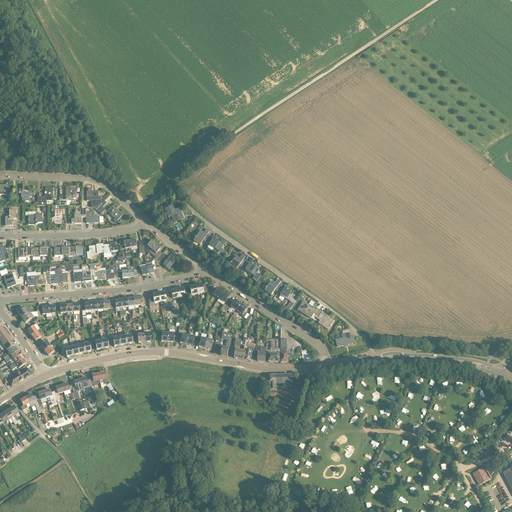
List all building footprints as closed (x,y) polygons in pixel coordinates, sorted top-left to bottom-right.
[(0,195),(9,196),(10,186),(6,186),(6,187),(0,187),(0,195)] [(27,191),(28,186),(23,186),(22,190),(19,190),(19,193),(21,194),(21,198),(22,198),(22,202),(29,202),(29,198),(31,198),(31,195),(31,192),(27,191)] [(59,200),(59,206),(67,206),(67,202),(70,202),(70,199),(75,199),(76,187),(69,187),(66,187),(66,201),(59,200)] [(52,202),(52,188),(45,188),(45,198),(37,198),(37,207),(47,207),(47,202),(52,202)] [(98,213),(102,208),(100,206),(101,205),(101,197),(98,197),(98,192),(92,192),(92,189),(87,189),(87,192),(86,192),(86,198),(87,198),(87,202),(98,202),(98,205),(94,209),(96,211),(98,213)] [(116,211),(112,207),(107,212),(115,220),(115,219),(117,221),(123,216),(117,210),(116,211)] [(174,212),(172,207),(165,210),(169,218),(172,216),(176,223),(183,219),(180,213),(182,212),(180,209),(174,212)] [(5,227),(13,226),(13,220),(16,220),(16,211),(9,211),(9,218),(5,218),(5,227)] [(86,213),(86,212),(86,211),(75,211),(75,214),(74,214),(74,224),(81,224),(81,218),(86,218),(86,213)] [(28,216),(28,213),(25,213),(25,217),(28,217),(28,225),(37,225),(37,224),(42,224),(42,216),(28,216)] [(86,213),(86,218),(86,224),(89,224),(89,223),(91,223),(91,224),(99,224),(99,219),(99,217),(94,217),(94,213),(86,213)] [(206,243),(210,237),(207,235),(209,232),(206,230),(203,234),(200,231),(197,235),(196,237),(195,239),(195,238),(194,239),(195,239),(193,241),(200,246),(203,241),(206,243)] [(210,237),(206,243),(222,255),(225,252),(221,249),(223,246),(213,239),(210,237)] [(129,242),(131,252),(132,252),(131,251),(137,250),(135,240),(129,242)] [(149,253),(156,245),(151,241),(146,247),(147,249),(145,251),(148,254),(149,253)] [(125,253),(131,252),(129,242),(123,243),(125,253)] [(103,246),(103,254),(103,255),(108,254),(108,253),(117,252),(116,244),(110,244),(110,245),(103,246)] [(103,254),(103,246),(103,245),(96,246),(96,247),(88,248),(89,253),(87,253),(87,260),(92,259),(91,256),(94,256),(94,255),(103,254)] [(149,253),(153,257),(157,253),(160,249),(156,245),(149,253)] [(68,248),(68,256),(68,257),(73,257),(73,256),(82,256),(82,247),(75,247),(75,248),(68,249),(68,248)] [(32,257),(32,249),(32,248),(25,249),(18,250),(18,258),(23,258),(23,257),(32,257)] [(32,249),(32,257),(32,258),(37,258),(37,257),(46,257),(46,248),(39,248),(39,249),(32,249)] [(59,256),(68,256),(68,248),(61,248),(61,249),(54,249),(54,257),(59,257),(59,256)] [(155,259),(154,261),(157,262),(162,254),(160,253),(159,254),(155,259)] [(163,259),(172,266),(176,261),(170,257),(168,259),(162,254),(157,262),(160,262),(163,259)] [(241,268),(245,262),(243,260),(245,257),(242,255),(239,259),(236,256),(231,263),(230,264),(229,266),(235,271),(239,266),(241,268)] [(168,271),(172,266),(163,259),(166,262),(163,266),(168,271)] [(117,273),(116,265),(116,262),(112,262),(113,266),(108,267),(109,271),(105,271),(106,280),(108,280),(115,280),(114,276),(117,276),(117,273)] [(245,262),(241,268),(258,280),(261,277),(257,274),(259,271),(249,264),(245,262)] [(151,266),(150,264),(146,265),(146,268),(148,275),(154,274),(153,269),(154,268),(154,266),(152,267),(152,266),(151,266)] [(106,280),(105,271),(97,272),(97,271),(96,265),(93,265),(94,271),(94,278),(97,278),(97,281),(104,281),(104,280),(106,280)] [(57,284),(59,284),(58,270),(54,270),(55,275),(50,276),(51,285),(57,285),(57,284)] [(58,270),(59,284),(61,284),(61,285),(68,284),(67,274),(62,275),(62,270),(58,270)] [(82,273),(83,282),(85,282),(91,282),(90,272),(82,273)] [(80,282),(83,282),(82,273),(73,274),(74,283),(80,283),(80,282)] [(15,281),(12,274),(3,277),(5,283),(7,289),(16,286),(21,284),(20,280),(15,281)] [(36,286),(35,277),(35,275),(27,276),(27,287),(34,287),(34,286),(36,286)] [(35,277),(36,286),(38,286),(44,286),(44,276),(35,277)] [(278,293),(282,287),(279,285),(281,282),(278,280),(275,284),(272,281),(267,288),(266,289),(265,291),(272,296),(275,291),(278,293)] [(208,292),(209,289),(203,290),(202,285),(196,287),(197,295),(203,294),(203,293),(208,292)] [(191,296),(197,295),(196,287),(189,288),(190,293),(187,293),(189,300),(192,300),(191,296)] [(282,287),(278,293),(294,305),(297,302),(293,299),(295,296),(285,289),(282,287)] [(189,300),(187,293),(184,294),(183,289),(177,291),(179,299),(180,302),(189,300)] [(218,299),(223,293),(216,289),(214,292),(209,289),(208,292),(212,295),(218,299)] [(172,300),(179,299),(177,291),(171,292),(171,297),(169,297),(170,302),(173,301),(172,300)] [(170,302),(169,297),(166,298),(165,293),(158,294),(160,303),(166,301),(167,303),(170,302)] [(223,312),(229,303),(226,301),(229,297),(223,293),(218,299),(225,304),(220,311),(222,312),(223,312)] [(155,304),(160,303),(158,294),(152,296),(152,297),(148,297),(149,305),(149,308),(155,307),(155,304)] [(136,315),(135,307),(134,307),(133,299),(127,300),(128,308),(129,311),(132,310),(133,315),(136,315)] [(120,317),(123,316),(122,311),(121,301),(114,301),(115,309),(119,309),(120,317)] [(236,311),(240,305),(234,301),(232,304),(229,303),(223,312),(225,313),(226,311),(227,311),(230,307),(236,311)] [(103,302),(104,310),(110,310),(110,312),(113,312),(112,306),(110,306),(109,302),(103,302)] [(317,315),(320,311),(317,309),(316,310),(303,302),(298,311),(310,319),(314,313),(317,315)] [(92,319),(91,314),(91,311),(90,303),(84,304),(84,312),(82,312),(83,325),(87,324),(87,318),(86,318),(86,317),(91,316),(91,319),(92,319)] [(64,314),(64,316),(67,316),(67,313),(66,305),(59,306),(60,314),(58,314),(58,317),(60,317),(60,314),(64,314)] [(240,305),(236,311),(242,315),(241,317),(244,319),(247,314),(244,313),(246,309),(240,305)] [(21,319),(28,314),(24,309),(23,309),(21,307),(15,311),(16,311),(18,313),(17,314),(21,319)] [(320,311),(317,315),(315,318),(320,322),(319,324),(322,326),(328,331),(332,324),(330,323),(332,320),(322,313),(322,312),(320,311)] [(28,314),(21,319),(25,324),(34,318),(30,313),(28,314)] [(31,337),(40,331),(36,325),(40,323),(40,318),(38,319),(33,323),(35,325),(27,331),(31,337)] [(40,331),(31,337),(35,342),(44,336),(40,331)] [(350,337),(349,332),(342,334),(343,339),(336,341),(337,347),(350,344),(350,345),(355,344),(353,336),(350,337)] [(227,357),(230,341),(231,335),(223,333),(221,340),(227,341),(226,344),(227,344),(226,348),(223,348),(221,356),(227,357)] [(186,345),(188,336),(181,335),(180,344),(186,345)] [(188,336),(186,345),(192,346),(194,338),(188,336)] [(0,348),(0,349),(11,342),(8,337),(1,342),(0,342),(0,348)] [(246,361),(248,347),(247,347),(248,342),(248,343),(249,339),(244,338),(242,347),(245,347),(244,350),(241,350),(240,360),(246,361)] [(205,349),(206,340),(200,339),(198,347),(205,349)] [(206,340),(205,349),(211,350),(213,341),(206,340)] [(101,342),(102,350),(109,348),(107,341),(101,342)] [(275,363),(275,341),(272,341),(271,351),(266,351),(266,354),(266,361),(268,361),(268,363),(275,363)] [(11,342),(0,349),(2,351),(5,349),(7,352),(15,347),(11,342)] [(44,351),(50,347),(46,342),(40,346),(44,351)] [(96,351),(102,350),(101,342),(94,343),(96,351)] [(83,346),(85,354),(91,352),(89,344),(83,346)] [(79,355),(85,354),(83,346),(77,347),(79,355)] [(50,347),(44,351),(48,357),(54,353),(50,347)] [(73,357),(79,355),(77,347),(71,349),(73,357)] [(248,347),(246,361),(250,362),(252,352),(254,352),(255,348),(248,347)] [(5,361),(18,352),(15,348),(7,353),(9,355),(3,359),(5,361)] [(266,361),(266,354),(261,354),(261,349),(257,348),(255,354),(258,354),(258,362),(266,362),(266,361)] [(66,358),(73,357),(71,349),(64,350),(66,358)] [(13,361),(21,356),(18,352),(5,361),(7,363),(12,360),(13,361)] [(10,369),(24,359),(21,356),(13,361),(14,363),(9,367),(10,369)] [(24,359),(10,369),(12,371),(17,367),(19,369),(27,364),(24,359)] [(20,373),(24,380),(31,376),(28,370),(27,369),(23,371),(24,373),(22,374),(21,372),(20,373)] [(24,380),(20,373),(19,371),(13,374),(18,383),(24,380)] [(99,383),(100,384),(103,383),(104,386),(106,385),(106,387),(107,387),(110,392),(113,389),(110,384),(107,386),(104,373),(98,374),(99,383)] [(11,387),(18,383),(13,374),(5,378),(5,379),(2,381),(5,385),(8,383),(7,381),(8,381),(11,387)] [(94,385),(100,384),(99,383),(98,374),(92,375),(93,380),(90,381),(90,384),(91,384),(91,386),(94,385)] [(293,388),(293,376),(261,377),(261,383),(270,383),(270,391),(271,391),(271,397),(284,397),(293,397),(293,392),(284,392),(284,391),(275,391),(275,384),(287,384),(287,388),(293,388)] [(90,384),(90,381),(87,382),(85,378),(79,380),(83,391),(89,389),(90,392),(93,391),(91,386),(91,384),(90,384)] [(78,392),(83,391),(79,380),(73,382),(71,383),(72,387),(73,390),(75,396),(74,396),(75,398),(76,398),(79,397),(78,392)] [(73,390),(72,387),(71,387),(69,388),(68,384),(61,386),(64,393),(70,391),(73,390)] [(55,395),(64,393),(61,386),(55,388),(57,392),(54,393),(55,395)] [(55,395),(54,393),(51,394),(50,390),(44,392),(46,399),(49,398),(51,404),(57,402),(55,395)] [(47,403),(46,399),(44,392),(37,394),(39,398),(36,399),(37,401),(39,408),(40,408),(41,412),(44,411),(41,404),(47,403)] [(37,401),(36,399),(35,397),(33,398),(31,395),(26,398),(29,404),(31,408),(35,405),(38,415),(41,414),(41,412),(40,408),(39,408),(37,401)] [(26,406),(29,404),(26,398),(20,401),(23,407),(21,408),(22,411),(25,410),(27,408),(26,406)] [(13,417),(16,422),(19,421),(16,416),(18,414),(14,407),(9,411),(13,417)] [(15,426),(18,424),(16,422),(13,417),(9,411),(4,414),(8,421),(8,420),(10,419),(13,423),(15,426)] [(385,420),(390,416),(385,411),(381,414),(385,420)] [(460,420),(465,417),(461,412),(457,416),(460,420)] [(5,422),(8,421),(4,414),(0,416),(0,420),(3,424),(7,431),(9,429),(5,422)] [(476,454),(478,459),(495,452),(493,447),(476,454)] [(443,463),(439,467),(445,471),(448,468),(443,463)] [(503,472),(505,476),(511,473),(511,466),(510,468),(503,472)] [(479,486),(490,480),(486,474),(488,474),(485,468),(483,469),(473,474),(473,475),(472,476),(478,486),(478,485),(479,486)]
